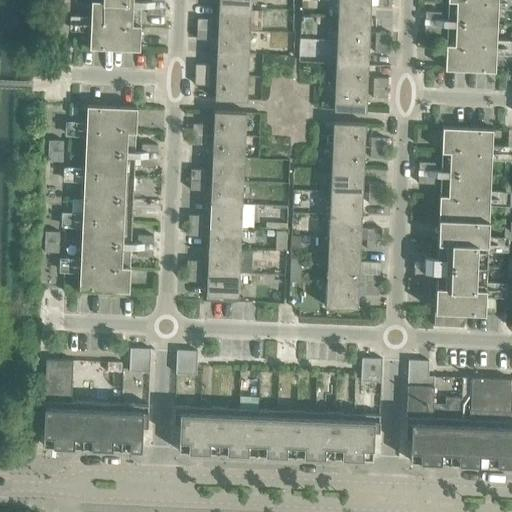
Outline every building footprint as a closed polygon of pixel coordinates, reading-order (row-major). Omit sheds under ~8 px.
[(68,0),(53,0),(54,9),(68,10),(68,0)] [(90,0),(90,17),(89,31),(89,48),(139,50),(140,0),(90,0)] [(337,0),(337,17),(369,19),(369,0),(337,0)] [(446,0),(444,69),(494,71),(494,54),(495,40),(496,9),(496,0),(446,0)] [(511,0),(496,0),(496,9),(511,9),(511,0)] [(146,14),(162,15),(163,7),(147,6),(146,14)] [(218,6),(217,29),(249,31),(250,8),(218,6)] [(424,19),(440,19),(440,12),(424,11),(424,19)] [(73,30),(89,31),(90,17),(74,16),(73,30)] [(337,17),(336,40),(368,42),(369,19),(337,17)] [(197,18),(196,28),(211,29),(211,19),(197,18)] [(423,32),(439,32),(440,25),(424,24),(423,32)] [(211,29),(196,28),(196,39),(210,39),(211,29)] [(217,29),(216,52),(248,53),(249,31),(217,29)] [(375,32),(374,42),(389,43),(389,32),(375,32)] [(336,40),(335,63),(367,64),(368,42),(336,40)] [(511,41),(495,40),(494,54),(511,55),(511,41)] [(389,43),(374,42),(374,52),(388,53),(389,43)] [(216,52),(215,75),(247,76),(248,53),(216,52)] [(335,63),(334,86),(366,87),(367,64),(335,63)] [(195,64),(194,74),(209,75),(209,64),(195,64)] [(209,75),(194,74),(194,84),(208,85),(209,75)] [(247,76),(215,75),(214,99),(246,100),(247,76)] [(373,77),(372,87),(387,88),(387,78),(373,77)] [(366,87),(334,86),(333,109),(365,111),(366,87)] [(387,88),(372,87),(372,98),(386,98),(387,88)] [(86,105),(85,122),(85,136),(83,167),(83,182),(82,197),(132,199),(136,107),(86,105)] [(213,111),(212,134),(244,136),(245,112),(213,111)] [(85,136),(85,122),(69,121),(69,135),(85,136)] [(332,122),(331,145),(364,147),(365,123),(332,122)] [(191,144),(206,144),(206,124),(192,123),(191,144)] [(441,126),(437,218),(487,221),(488,205),(489,191),(490,159),(491,145),(491,128),(441,126)] [(212,134),(211,157),(243,158),(244,136),(212,134)] [(370,137),(370,147),(384,147),(385,137),(370,137)] [(48,140),(47,150),(62,151),(62,140),(48,140)] [(141,151),(156,152),(157,144),(141,143),(141,151)] [(331,145),(330,168),(363,170),(364,147),(331,145)] [(507,146),(491,145),(490,159),(506,160),(507,146)] [(384,147),(370,147),(369,157),(384,158),(384,147)] [(62,151),(47,150),(47,160),(61,161),(62,151)] [(67,150),(67,158),(78,159),(79,151),(67,150)] [(140,164),(156,165),(156,157),(140,156),(140,164)] [(211,157),(210,180),(242,181),(243,158),(211,157)] [(418,169),(433,170),(434,162),(418,161),(418,169)] [(67,181),(83,182),(83,167),(67,167),(67,174),(67,181)] [(330,168),(329,191),(362,192),(363,170),(330,168)] [(190,169),(190,179),(204,180),(204,169),(190,169)] [(417,182),(433,183),(433,175),(417,174),(417,182)] [(204,180),(190,179),(189,189),(204,190),(204,180)] [(210,180),(209,203),(241,204),(242,181),(210,180)] [(368,182),(368,193),(382,193),(383,183),(368,182)] [(329,191),(328,214),(361,215),(362,192),(329,191)] [(489,191),(488,205),(504,206),(505,191),(489,191)] [(382,193),(368,193),(367,203),(382,203),(382,193)] [(80,258),(79,273),(78,289),(128,291),(132,199),(82,197),(82,213),(81,227),(80,258)] [(209,203),(208,225),(240,227),(241,204),(209,203)] [(65,227),(81,227),(82,213),(65,212),(65,227)] [(188,214),(188,224),(202,225),(202,215),(188,214)] [(328,214),(327,237),(360,238),(360,228),(361,215),(328,214)] [(453,311),(463,312),(483,313),(484,296),(485,282),(486,250),(487,236),(487,221),(437,218),(433,310),(443,311),(453,311)] [(202,225),(188,224),(187,235),(202,235),(202,225)] [(208,225),(207,248),(239,250),(240,227),(208,225)] [(366,228),(366,238),(380,239),(381,229),(366,228)] [(44,231),(44,241),(58,242),(58,232),(44,231)] [(137,242),(152,243),(153,235),(137,235),(137,242)] [(291,235),(290,258),(298,258),(299,236),(291,235)] [(503,237),(487,236),(486,250),(502,251),(503,237)] [(327,237),(326,259),(359,261),(360,238),(327,237)] [(380,239),(366,238),(365,248),(380,249),(380,239)] [(58,242),(44,241),(43,251),(58,252),(58,242)] [(136,256),(152,256),(152,248),(136,248),(136,256)] [(207,248),(206,271),(238,272),(239,250),(207,248)] [(414,260),(430,261),(430,253),(414,253),(414,260)] [(62,272),(79,273),(80,258),(63,258),(62,272)] [(290,258),(289,267),(300,267),(301,258),(298,258),(290,258)] [(326,259),(325,282),(358,283),(359,261),(326,259)] [(186,260),(185,270),(200,271),(200,261),(186,260)] [(413,274),(429,274),(429,266),(414,266),(413,274)] [(200,271),(185,270),(185,280),(200,281),(200,271)] [(238,272),(206,271),(205,295),(235,296),(237,296),(238,272)] [(364,274),(364,284),(378,284),(379,274),(364,274)] [(358,283),(325,282),(324,306),(357,307),(358,283)] [(485,282),(484,296),(500,297),(501,282),(485,282)] [(378,284),(364,284),(363,294),(378,295),(378,284)] [(433,325),(443,325),(443,311),(433,310),(433,325)] [(443,325),(453,326),(453,311),(443,311),(443,325)] [(453,311),(453,326),(463,326),(463,312),(453,311)] [(128,371),(149,372),(150,348),(129,348),(128,371)] [(175,373),(195,374),(196,350),(176,349),(175,373)] [(360,381),(380,382),(381,358),(361,357),(360,381)] [(42,444),(140,449),(141,435),(146,435),(147,404),(70,401),(72,360),(45,359),(42,444)] [(406,384),(406,386),(406,400),(405,400),(405,401),(406,402),(404,446),(409,446),(409,460),(511,464),(511,409),(498,409),(499,379),(470,377),(469,398),(470,398),(469,408),(468,418),(444,417),(432,416),(433,375),(427,375),(428,360),(408,359),(406,385),(406,384)] [(445,403),(444,417),(468,418),(469,408),(470,398),(469,398),(445,397),(445,403)] [(177,450),(274,454),(276,416),(265,415),(266,409),(248,408),(248,414),(238,414),(227,413),(227,407),(210,407),(210,413),(199,412),(189,412),(189,406),(174,405),(173,426),(178,426),(177,450)] [(276,416),(274,454),(371,458),(372,434),(378,435),(379,414),(364,413),(363,419),(342,418),(342,412),(334,412),(325,412),(325,418),(304,417),(304,411),(287,410),(287,416),(276,416)]
